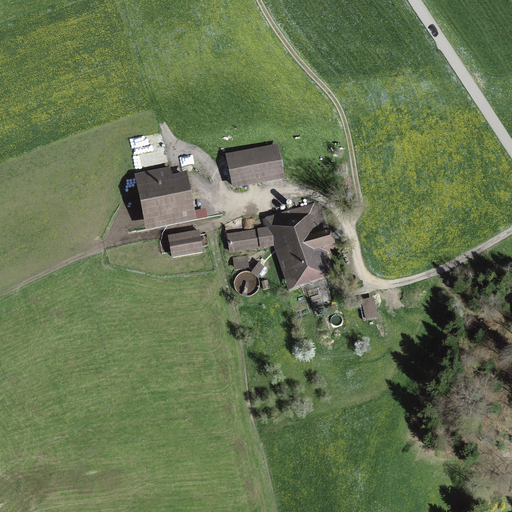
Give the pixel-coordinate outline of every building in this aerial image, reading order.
[(280,147),(230,156),(236,186),(286,176),(280,147)] [(184,167),(141,176),(151,223),(165,219),(167,226),(195,220),(184,167)] [(230,235),(233,251),(249,249),(275,245),(274,243),(283,240),(295,281),(327,271),(322,255),(336,250),(330,232),(329,227),(331,226),(324,205),(319,207),(317,204),(267,220),(269,229),(230,235)] [(175,257),(205,252),(202,234),(172,239),(175,257)] [(237,258),(238,267),(251,266),(250,257),(237,258)] [(365,305),(368,320),(378,318),(375,302),(365,305)]
